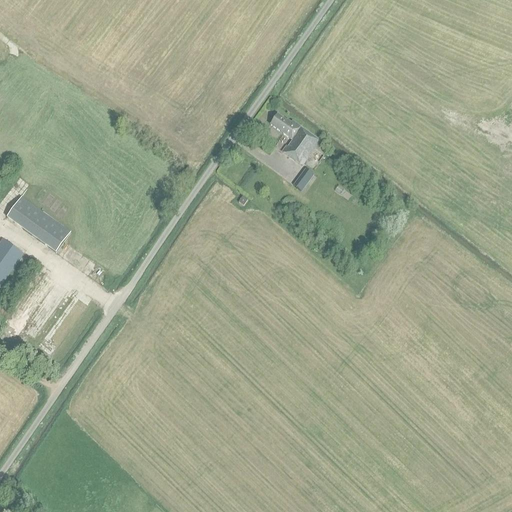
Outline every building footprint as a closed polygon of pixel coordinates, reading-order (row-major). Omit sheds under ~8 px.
[(0,153),(26,118),(4,102),(0,107),(0,153)] [(269,127),(283,137),(290,142),(281,154),(301,169),(319,144),(291,124),(290,126),(286,123),(286,124),(277,117),(269,127)] [(73,204),(74,169),(41,167),(40,202),(73,204)] [(297,180),(293,186),(302,192),(306,186),(297,180)] [(21,198),(6,219),(55,255),(70,234),(21,198)] [(247,202),(242,198),(238,204),(243,207),(247,202)] [(1,242),(0,243),(0,289),(23,258),(1,242)] [(44,345),(56,352),(68,332),(56,325),(44,345)]
